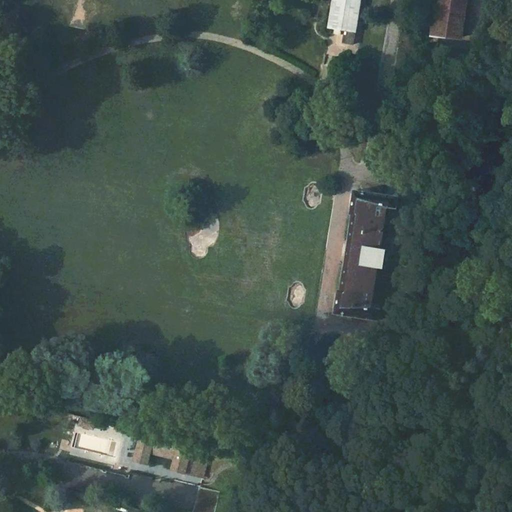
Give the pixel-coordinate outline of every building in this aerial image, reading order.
[(353,44),(360,0),(335,0),(331,27),(346,29),(343,42),(353,44)] [(462,37),(466,0),(441,0),(437,34),(462,37)] [(401,197),(358,190),(339,312),(382,319),(384,309),(382,309),(383,302),(375,301),(390,207),(399,208),(401,197)] [(97,420),(81,416),(79,425),(95,430),(97,420)] [(144,432),(137,459),(149,463),(152,452),(176,458),(173,469),(196,474),(196,472),(203,448),(144,432)] [(203,448),(196,472),(205,474),(211,450),(203,448)]
